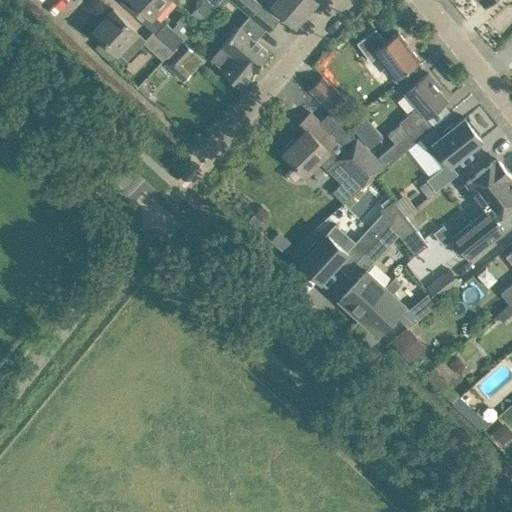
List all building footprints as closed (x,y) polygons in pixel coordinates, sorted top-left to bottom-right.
[(154,14),(166,0),(133,0),(148,14),(142,21),(152,31),(173,50),(175,47),(183,38),(165,22),(164,24),(154,14)] [(257,0),(232,0),(254,18),(264,6),(257,0)] [(277,0),(273,5),(294,23),(314,0),(277,0)] [(94,29),(117,51),(136,30),(113,9),(94,29)] [(253,71),(269,52),(255,40),(263,31),(247,17),(239,26),(238,25),(222,45),(223,46),(212,58),(224,69),(222,71),(239,86),(252,71),(253,71)] [(385,40),(376,28),(356,42),(370,60),(377,55),(394,78),(419,59),(398,31),(385,40)] [(165,57),(173,50),(152,31),(142,41),(162,60),(164,59),(165,57)] [(169,57),(164,63),(183,81),(190,73),(186,70),(180,63),(193,49),(184,41),(178,48),(176,46),(175,47),(173,50),(168,55),(169,57)] [(386,166),(403,152),(435,125),(427,116),(446,99),(437,88),(439,86),(428,72),(405,91),(417,106),(399,121),(407,131),(377,156),(376,157),(386,166)] [(309,90),(331,111),(345,97),(323,76),(309,90)] [(304,173),(328,149),(338,140),(330,132),(310,112),(297,126),(303,132),(295,139),(293,137),(283,148),(285,150),(283,152),(284,153),(282,155),(289,162),(291,160),(304,173)] [(352,127),(369,147),(382,137),(366,116),(352,127)] [(420,137),(407,148),(430,177),(428,179),(435,187),(436,189),(457,173),(449,164),(482,138),(478,133),(480,131),(470,120),(468,121),(464,116),(455,124),(453,122),(442,131),(443,133),(441,135),(427,146),(420,137)] [(376,157),(377,156),(357,136),(356,136),(341,122),(330,132),(338,140),(328,149),(336,157),(335,159),(349,173),(362,187),(363,187),(386,166),(376,157)] [(511,205),(511,179),(511,178),(511,177),(511,176),(499,160),(494,159),(482,168),(465,182),(487,209),(495,219),(511,205)] [(362,187),(349,173),(340,183),(332,191),(337,196),(333,200),(339,207),(362,187)] [(410,221),(393,199),(380,210),(397,232),(410,221)] [(511,205),(495,219),(487,209),(453,236),(454,238),(455,240),(452,244),(452,248),(457,254),(462,255),(466,253),(468,257),(502,229),(503,231),(511,223),(511,205)] [(257,206),(252,211),(253,214),(247,220),(254,227),(260,221),(264,221),(269,217),(268,212),(262,206),(257,206)] [(428,243),(410,221),(397,232),(414,254),(428,243)] [(308,252),(300,261),(309,269),(307,271),(314,277),(315,276),(320,280),(347,251),(347,250),(351,245),(355,241),(335,223),(318,241),(316,240),(306,250),(308,252)] [(361,255),(378,235),(368,226),(355,241),(351,245),(361,255)] [(388,244),(378,235),(361,255),(371,264),(388,244)] [(511,263),(511,282),(500,293),(509,303),(511,302),(511,301),(511,250),(506,255),(511,263)] [(358,315),(385,285),(366,268),(339,297),(347,304),(345,306),(354,314),(356,313),(358,315)] [(450,269),(426,287),(435,299),(459,281),(450,269)] [(393,276),(385,285),(358,315),(378,333),(385,324),(387,326),(396,316),(394,314),(405,303),(392,292),(401,283),(393,276)] [(435,300),(428,291),(418,299),(408,308),(417,319),(437,301),(435,300)] [(408,330),(393,342),(411,363),(425,351),(408,330)] [(452,401),(460,394),(433,368),(426,376),(452,401)] [(482,430),(490,423),(460,394),(452,401),(482,430)] [(511,430),(502,421),(490,432),(502,445),(511,435),(511,430)]
